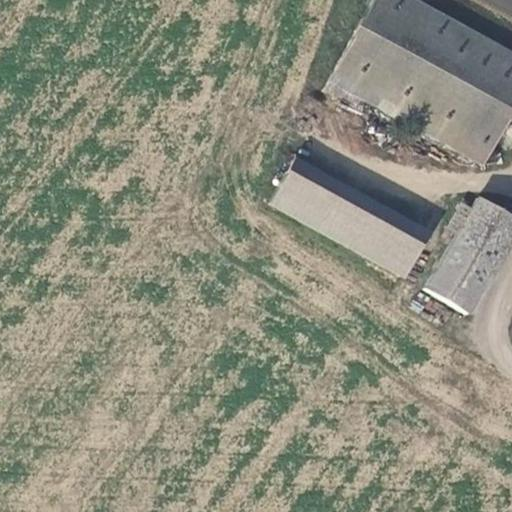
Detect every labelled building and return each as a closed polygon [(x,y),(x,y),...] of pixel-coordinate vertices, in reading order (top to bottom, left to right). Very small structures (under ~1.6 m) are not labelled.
[(511,114),(511,65),(396,0),(376,0),(326,89),(480,175),(511,114)] [(511,0),(456,0),(511,30),(511,0)] [(416,254),(286,179),(268,211),(397,286),(416,254)] [(511,241),(511,228),(475,207),(459,234),(501,259),(511,241)] [(459,234),(434,277),(476,302),(501,259),(459,234)] [(476,302),(434,277),(420,300),(463,325),(476,302)]
